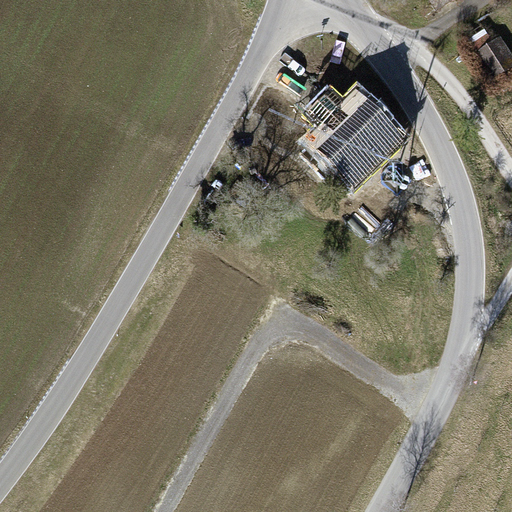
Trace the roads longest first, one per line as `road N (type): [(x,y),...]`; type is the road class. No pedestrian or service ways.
road 1 (tertiary): [(382,511),(437,413),(463,341),(467,227),(457,182),(414,93),(365,29),(325,0)]
road 2 (tertiary): [(288,0),(112,317),(0,484)]
road 3 (track): [(511,170),(446,74),(414,43),(365,29)]
